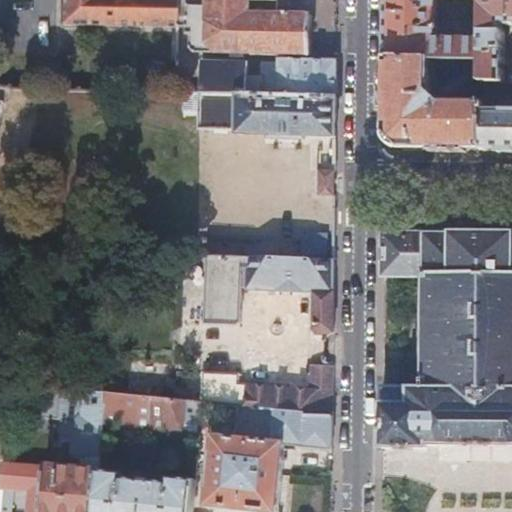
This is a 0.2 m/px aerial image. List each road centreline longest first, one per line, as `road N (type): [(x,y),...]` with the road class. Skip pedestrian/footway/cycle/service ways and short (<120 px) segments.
road 1 (residential): [(353,173),(354,511)]
road 2 (residential): [(358,0),(353,173)]
road 3 (residential): [(353,173),(511,176)]
